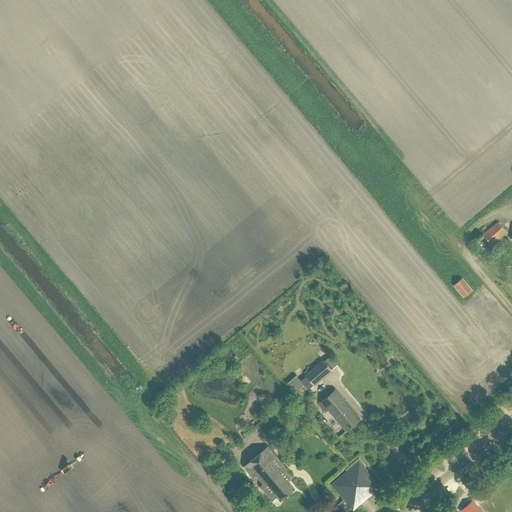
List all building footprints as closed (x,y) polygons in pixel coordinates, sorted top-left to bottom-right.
[(498,222),(482,235),(491,245),(506,232),(498,222)] [(453,285),(464,297),(472,290),(462,278),(453,285)] [(305,373),(315,384),(332,369),(323,358),(305,373)] [(328,410),(346,431),(360,419),(335,389),(318,404),(325,412),(328,410)] [(247,440),(261,429),(258,425),(243,435),(247,440)] [(267,447),(243,467),(272,501),(277,496),(280,501),(294,489),(287,480),(290,478),(284,470),(286,469),(267,447)] [(346,497),(354,505),(361,498),(363,500),(366,497),(365,495),(377,488),(370,476),(368,477),(362,470),(366,466),(359,457),(345,469),(349,474),(336,484),(346,497)] [(345,511),(354,505),(346,497),(334,507),(338,511),(345,511)] [(463,509),(465,511),(481,511),(472,501),(463,509)]
